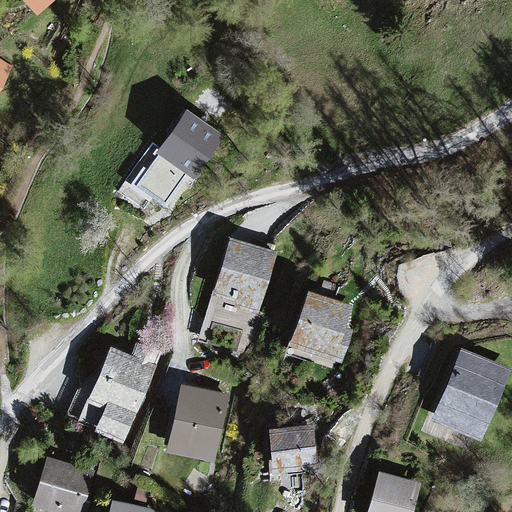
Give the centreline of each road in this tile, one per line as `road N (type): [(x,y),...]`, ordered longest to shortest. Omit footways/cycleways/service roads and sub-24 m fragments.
road 1 (residential): [(0,423),(179,239),(207,220),(471,138),(511,109)]
road 2 (residential): [(419,313),(391,361),(337,511)]
road 3 (residential): [(511,227),(469,254),(419,313)]
